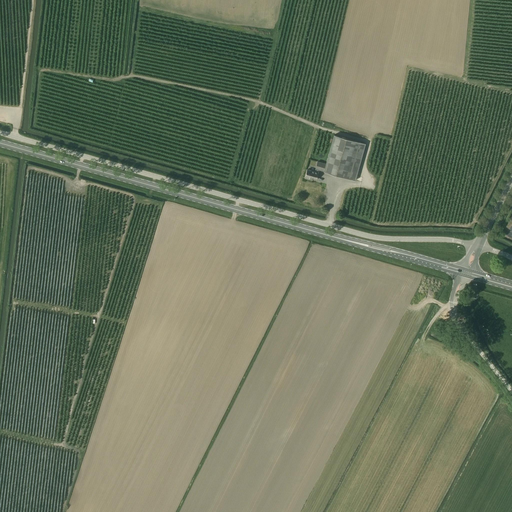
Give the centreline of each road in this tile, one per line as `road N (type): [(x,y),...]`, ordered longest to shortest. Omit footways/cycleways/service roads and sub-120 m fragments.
road 1 (unclassified): [(476,245),(371,237),(0,133)]
road 2 (primary): [(338,238),(0,143)]
road 3 (primary): [(461,268),(338,238)]
road 4 (primary): [(338,238),(458,274)]
